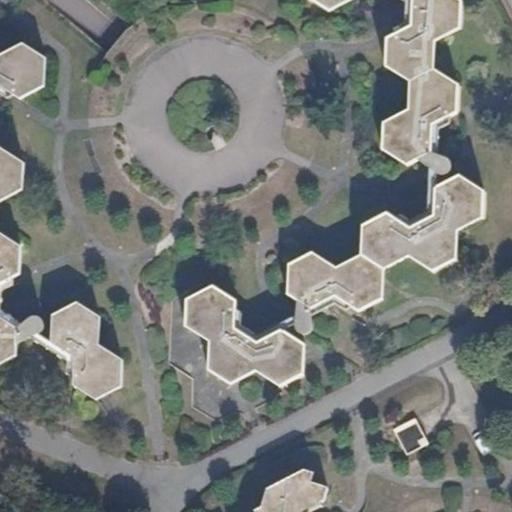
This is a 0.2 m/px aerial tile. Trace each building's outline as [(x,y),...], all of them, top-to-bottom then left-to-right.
[(411,0),(410,27),(388,37),(386,62),(412,77),(411,108),(383,121),(382,149),(406,165),(417,159),(423,165),(434,171),(441,173),(446,173),(449,172),(451,168),(452,166),(450,162),(445,159),(442,158),(432,150),(433,125),(454,113),(456,83),(433,69),(434,39),(459,25),(461,0),(411,0)] [(120,120),(121,131),(124,141),(127,152),(133,161),(139,170),(146,178),(155,185),(164,190),(174,195),(184,198),(195,200),(205,200),(216,199),(227,196),(237,192),(246,187),(255,181),(263,174),(270,165),(275,156),(280,146),(283,136),(285,125),(285,115),(284,104),(281,93),(277,83),(272,74),(266,65),(259,57),(250,51),(241,45),(231,40),(221,37),(210,36),(200,35),(189,36),(179,39),(168,43),(159,48),(150,54),(142,61),(136,70),(130,79),(125,89),(122,99),(121,110),(120,120)] [(0,86),(20,99),(45,86),(45,57),(22,43),(0,54),(0,86)] [(0,363),(14,356),(14,348),(14,344),(43,330),(45,326),(43,322),(40,320),(35,321),(20,329),(0,316),(0,281),(18,273),(19,245),(0,233),(0,201),(23,190),(23,161),(0,146),(0,363)] [(381,273),(402,260),(409,256),(413,258),(433,269),(453,257),(454,249),(455,232),(478,221),(480,191),(459,176),(433,191),(433,216),(406,229),(385,216),(357,230),(355,256),(331,268),(311,255),(284,268),(284,284),(283,294),(294,302),(296,304),(293,319),(293,323),(294,327),(296,330),(298,331),(301,332),(303,332),(306,330),(307,328),(309,323),(312,309),(334,296),(358,309),(380,297),(381,285),(381,273)] [(186,324),(185,327),(209,341),(208,370),(230,384),(257,370),(280,384),(302,373),(302,346),(280,331),(253,343),(232,329),(233,314),(234,302),(226,296),(210,286),(191,297),(186,299),(186,304),(186,324)] [(97,343),(98,322),(99,317),(76,302),(49,315),(50,332),(50,344),(60,351),(72,358),(72,385),(95,400),(121,385),(122,362),(97,347),(97,343)] [(412,422),(392,433),(404,455),(425,444),(422,440),(412,422)] [(310,511),(318,507),(323,488),(309,483),(311,477),(298,472),(266,486),(258,511),(255,511),(310,511)]
